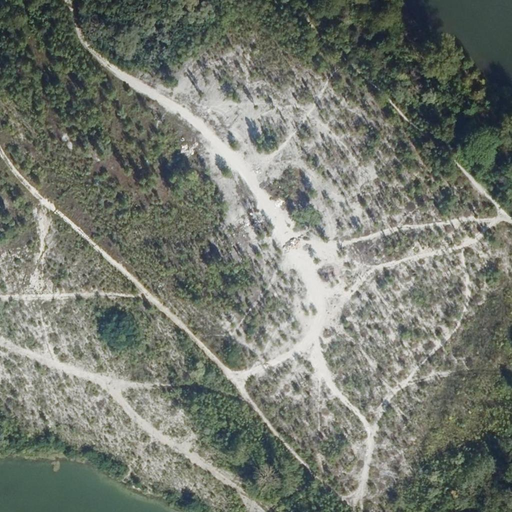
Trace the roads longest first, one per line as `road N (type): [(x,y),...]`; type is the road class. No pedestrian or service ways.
road 1 (track): [(0,347),(258,417),(351,511)]
road 2 (track): [(258,417),(0,150)]
road 3 (track): [(67,0),(82,38),(155,97)]
